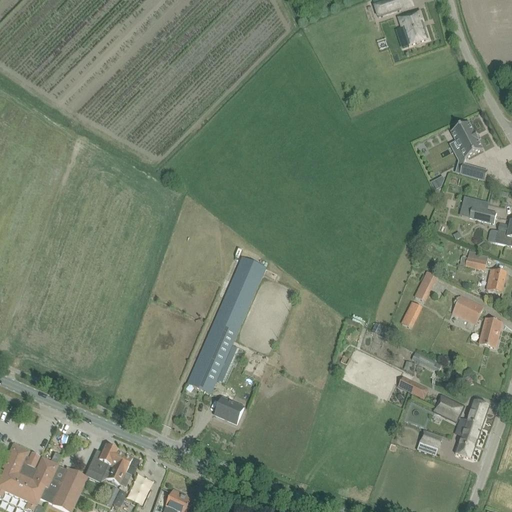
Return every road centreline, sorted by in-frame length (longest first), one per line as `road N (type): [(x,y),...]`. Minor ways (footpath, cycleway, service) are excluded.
road 1 (tertiary): [(313,511),(0,378)]
road 2 (unclassified): [(510,134),(446,0)]
road 3 (unclassified): [(470,511),(511,391)]
